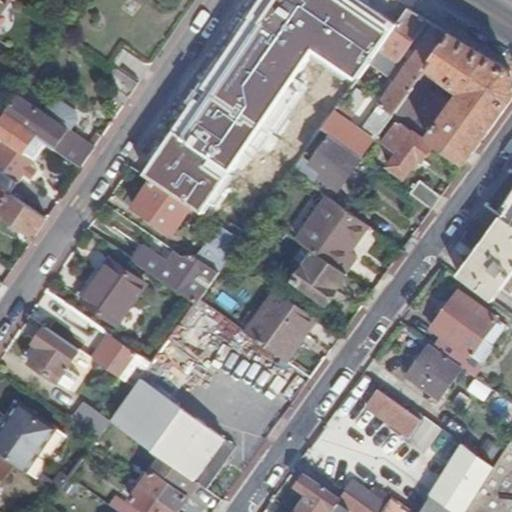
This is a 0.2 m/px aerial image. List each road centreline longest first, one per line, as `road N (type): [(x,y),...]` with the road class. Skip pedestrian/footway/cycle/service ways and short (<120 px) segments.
road 1 (residential): [(244,511),(511,138)]
road 2 (residential): [(220,0),(0,325)]
